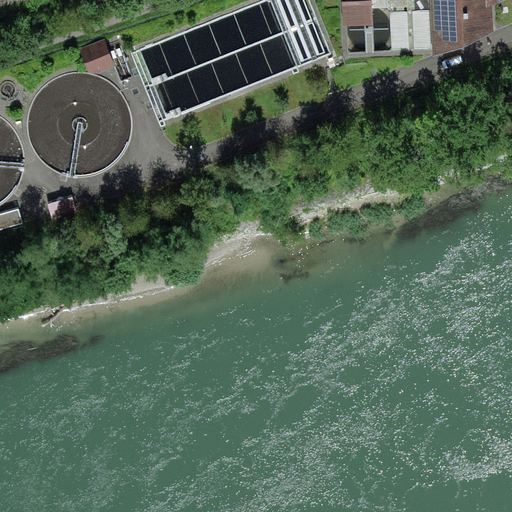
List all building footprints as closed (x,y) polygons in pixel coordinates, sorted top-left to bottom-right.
[(425,0),(367,0),(368,7),(368,13),(387,12),(388,53),(427,52),(425,0)] [(425,0),(427,52),(429,59),(458,51),(488,35),(486,9),(479,11),(478,0),(425,0)] [(478,0),(479,11),(486,9),(507,0),(478,0)] [(368,7),(337,7),(338,29),(367,29),(368,13),(368,7)] [(110,66),(101,46),(80,55),(88,75),(110,66)]
